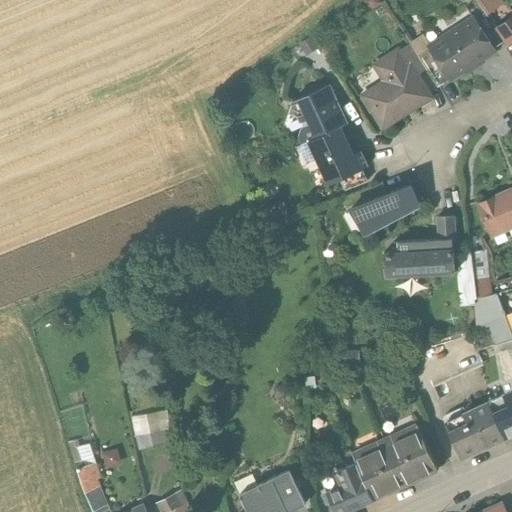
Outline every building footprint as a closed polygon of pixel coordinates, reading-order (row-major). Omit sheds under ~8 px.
[(494,10),(487,0),(475,0),(486,15),(494,10)] [(503,3),(501,0),(487,0),(494,10),(503,3)] [(511,17),(496,30),(511,53),(511,17)] [(473,18),(429,47),(431,49),(450,79),(494,51),(473,18)] [(423,36),(411,44),(418,57),(431,49),(429,47),(423,36)] [(411,44),(410,44),(398,52),(408,68),(410,67),(416,76),(426,69),(418,57),(411,44)] [(431,49),(418,57),(426,69),(438,87),(450,79),(431,49)] [(408,68),(398,52),(376,66),(386,82),(364,96),(383,126),(430,96),(416,76),(410,67),(408,68)] [(329,85),(293,102),(288,114),(300,118),(304,126),(300,137),(303,144),(308,141),(341,126),(346,123),(329,85)] [(341,126),(308,141),(328,184),(340,179),(362,168),(368,166),(361,150),(354,154),(341,126)] [(362,168),(340,179),(345,190),(368,180),(362,168)] [(382,183),(350,195),(354,205),(386,193),(382,183)] [(354,205),(352,206),(365,231),(417,203),(410,184),(386,193),(354,205)] [(511,189),(495,197),(496,199),(482,205),(481,204),(480,204),(492,233),(511,224),(511,189)] [(283,203),(269,209),(273,220),(288,213),(283,203)] [(454,215),(437,216),(439,238),(452,237),(453,238),(456,238),(454,215)] [(439,238),(397,240),(398,251),(385,251),(386,275),(455,271),(454,247),(453,247),(453,238),(452,237),(439,238)] [(484,252),(472,253),(476,297),(486,295),(489,294),(484,252)] [(470,256),(459,256),(463,300),(473,300),(470,256)] [(476,297),(474,298),(477,329),(489,326),(486,295),(476,297)] [(470,337),(421,360),(432,385),(482,362),(470,337)] [(511,338),(494,345),(501,382),(511,378),(511,338)] [(511,378),(501,382),(501,383),(506,382),(511,405),(497,410),(505,439),(511,436),(511,378)] [(488,403),(459,417),(460,420),(446,427),(461,459),(505,439),(488,403)] [(160,430),(136,435),(139,450),(170,442),(168,430),(170,430),(168,419),(158,421),(160,430)] [(418,431),(386,445),(404,485),(436,470),(418,431)] [(386,445),(355,460),(357,464),(372,499),(404,485),(386,445)] [(92,511),(106,505),(95,477),(99,476),(96,463),(77,469),(92,511)] [(357,464),(321,478),(328,495),(322,498),(326,505),(331,502),(335,511),(344,511),(372,499),(357,464)] [(289,470),(240,494),(248,511),(288,511),(305,504),(289,470)] [(169,511),(187,502),(181,491),(157,504),(161,511),(169,511)] [(191,511),(187,502),(169,511),(191,511)]
